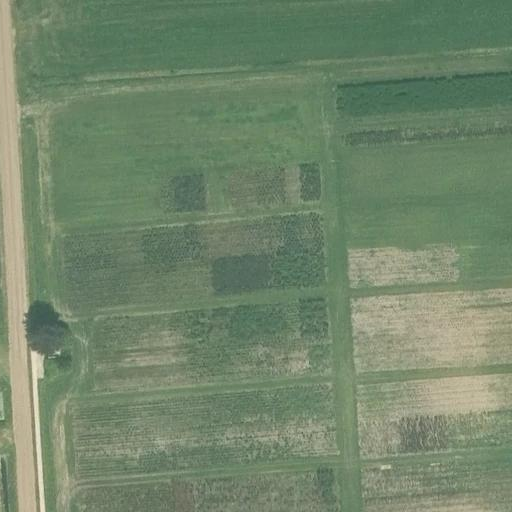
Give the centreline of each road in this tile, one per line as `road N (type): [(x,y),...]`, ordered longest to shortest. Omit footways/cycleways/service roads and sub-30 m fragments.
road 1 (track): [(0,31),(17,331)]
road 2 (track): [(17,331),(28,511)]
